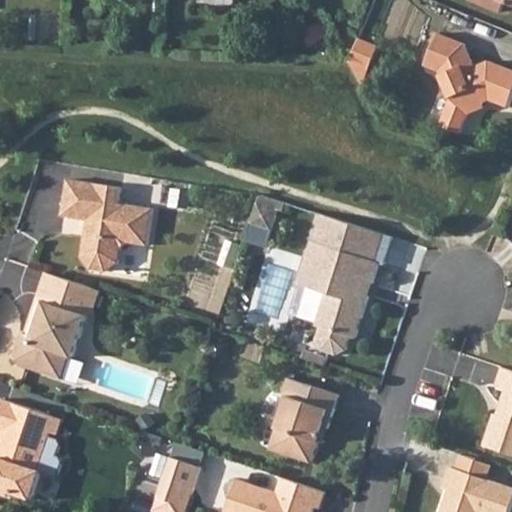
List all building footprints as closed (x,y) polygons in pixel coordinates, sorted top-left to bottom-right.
[(511,0),(474,0),(502,11),(505,2),(511,5),(511,0)] [(476,67),(466,43),(438,33),(426,65),(440,70),(451,98),(441,125),(461,133),(469,114),(484,108),(486,101),(490,99),(509,106),(511,100),(511,69),(489,61),(476,67)] [(359,39),(350,62),(368,70),(378,46),(359,39)] [(122,187),(69,179),(64,215),(89,219),(89,220),(91,223),(90,232),(87,235),(83,256),(93,269),(108,271),(120,262),(122,247),(130,242),(149,245),(154,208),(120,203),(122,187)] [(288,202),(261,193),(247,236),(268,243),(280,208),(285,210),(288,202)] [(353,252),(361,226),(324,214),(315,240),(313,240),(299,283),(327,292),(316,324),(321,326),(317,339),(322,348),(338,353),(347,349),(351,336),(356,337),(370,295),(366,294),(370,281),(374,282),(380,261),(377,260),(353,252)] [(385,234),(361,226),(353,252),(377,260),(385,234)] [(94,312),(101,290),(47,272),(38,299),(46,302),(35,336),(27,333),(23,332),(16,354),(21,364),(62,378),(70,355),(75,357),(89,315),(94,312)] [(46,302),(38,299),(27,333),(35,336),(46,302)] [(327,357),(305,350),(302,358),(324,365),(327,357)] [(511,454),(511,370),(503,367),(497,386),(507,389),(501,405),(504,410),(502,416),(495,413),(484,445),(511,454)] [(329,429),(341,395),(290,377),(284,395),(289,396),(271,449),(312,463),(320,441),(324,428),(329,429)] [(47,413),(3,398),(0,406),(0,427),(3,429),(0,437),(0,493),(9,496),(15,493),(32,499),(42,470),(38,469),(51,430),(42,427),(47,413)] [(63,419),(47,413),(42,427),(51,430),(51,431),(58,433),(63,419)] [(324,442),(329,429),(324,428),(320,441),(324,442)] [(176,444),(153,511),(154,511),(185,511),(205,454),(176,444)] [(493,464),(462,454),(457,468),(488,479),(493,464)] [(457,468),(451,466),(444,487),(455,491),(452,498),(446,501),(442,511),(510,511),(511,508),(511,487),(488,479),(457,468)] [(327,492),(301,483),(296,498),(238,478),(226,511),(314,511),(316,506),(322,508),(327,492)]
